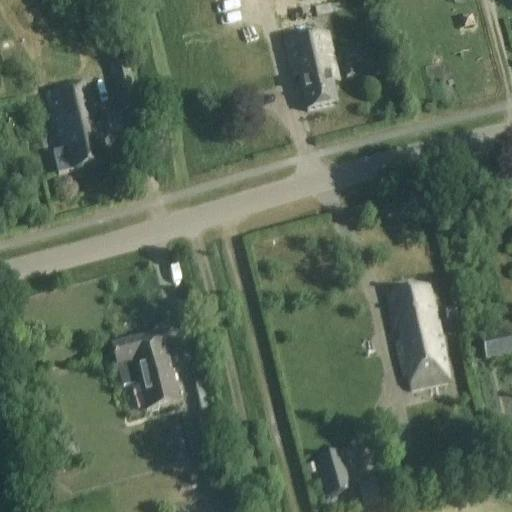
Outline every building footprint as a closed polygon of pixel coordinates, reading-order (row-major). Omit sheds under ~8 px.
[(203,29),(196,0),(163,0),(166,7),(172,5),(179,34),(203,29)] [(496,0),(502,14),(511,9),(511,6),(509,0),(496,0)] [(472,17),(461,20),(464,31),(475,28),(472,17)] [(255,29),(228,37),(244,90),(271,81),(255,29)] [(36,77),(84,64),(75,30),(27,43),(36,77)] [(338,85),(326,36),(284,47),(292,81),(299,79),(308,115),(337,108),(332,86),(338,85)] [(110,69),(121,114),(139,109),(127,63),(110,69)] [(353,67),(343,70),(346,79),(346,80),(356,78),(353,67)] [(92,134),(89,122),(98,120),(89,83),(49,93),(63,152),(57,153),(62,174),(105,164),(98,133),(92,134)] [(429,311),(425,289),(392,295),(396,317),(391,318),(394,332),(402,330),(405,345),(396,347),(402,378),(408,378),(410,391),(447,384),(436,325),(432,326),(430,319),(433,318),(432,310),(429,311)] [(455,310),(445,312),(446,322),(457,321),(455,310)] [(511,334),(481,341),(486,362),(511,356),(511,334)] [(148,414),(180,405),(168,355),(163,335),(113,349),(120,374),(124,389),(140,385),(148,414)] [(204,372),(192,374),(195,385),(206,382),(204,372)] [(190,424),(196,447),(220,441),(214,418),(190,424)] [(340,455),(316,462),(327,500),(351,493),(340,455)] [(222,457),(203,462),(215,511),(235,506),(223,457),(222,457)] [(314,466),(306,468),(308,476),(316,474),(314,466)]
